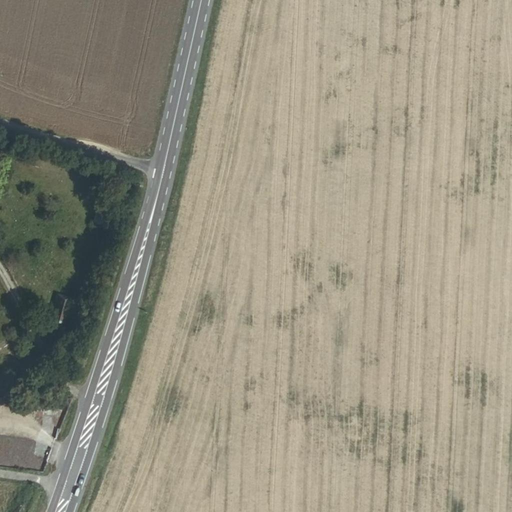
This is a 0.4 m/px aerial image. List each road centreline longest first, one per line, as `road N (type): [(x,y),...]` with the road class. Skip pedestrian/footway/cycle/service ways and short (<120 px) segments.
road 1 (primary): [(60,511),(163,170)]
road 2 (primary): [(163,170),(200,0)]
road 3 (unclassified): [(163,170),(0,115)]
